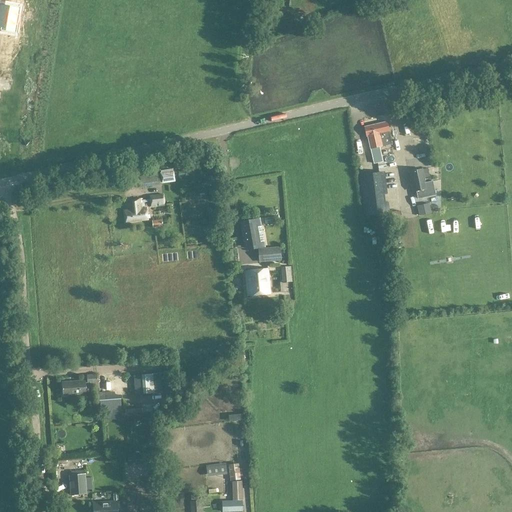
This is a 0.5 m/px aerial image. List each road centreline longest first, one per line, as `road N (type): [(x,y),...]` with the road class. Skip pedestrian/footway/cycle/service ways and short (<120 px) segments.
road 1 (unclassified): [(0,183),(511,65)]
road 2 (track): [(3,182),(18,232),(40,511)]
